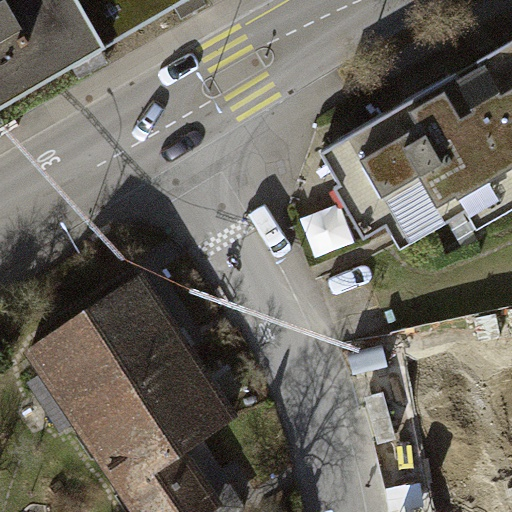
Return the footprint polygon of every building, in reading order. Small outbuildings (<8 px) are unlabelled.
[(72,0),(0,0),(0,101),(99,45),(72,0)] [(72,0),(99,45),(178,0),(72,0)] [(511,37),(315,147),(362,238),(430,202),(439,221),(511,179),(511,37)] [(143,274),(26,349),(120,492),(186,447),(235,417),(143,274)] [(511,511),(511,398),(502,399),(495,343),(428,352),(449,511),(511,511)] [(186,447),(120,492),(133,511),(195,511),(219,496),(186,447)]
